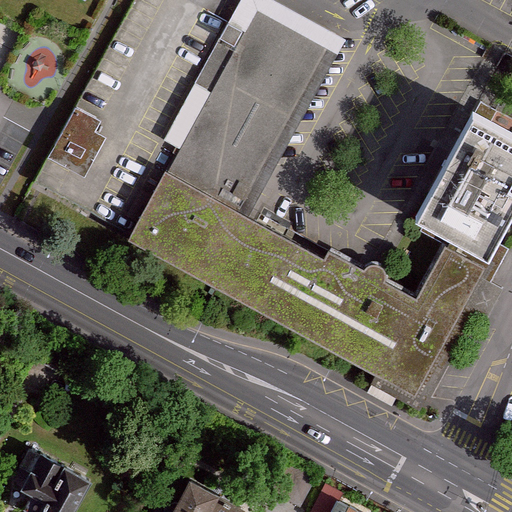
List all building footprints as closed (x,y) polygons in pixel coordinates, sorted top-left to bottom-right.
[(345,42),(266,0),(239,0),(161,146),(173,152),(260,199),(345,42)] [(71,102),(43,154),(78,173),(107,121),(71,102)] [(511,227),(511,125),(474,105),(417,212),(497,255),(511,227)] [(260,199),(173,152),(124,243),(419,408),(499,264),(448,235),(420,284),(387,268),(260,199)] [(74,511),(93,475),(37,447),(12,500),(37,511),(74,511)] [(194,477),(175,511),(251,511),(254,508),(194,477)]
